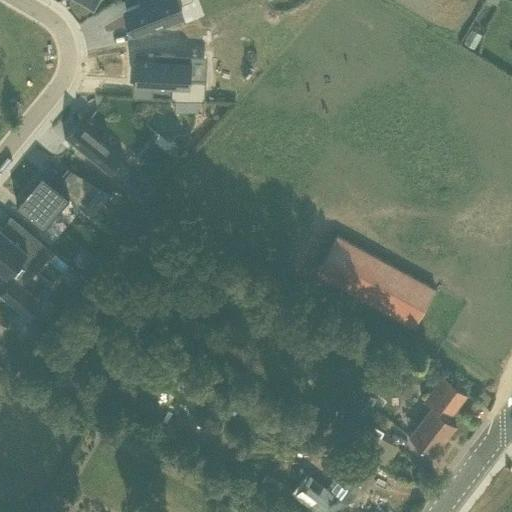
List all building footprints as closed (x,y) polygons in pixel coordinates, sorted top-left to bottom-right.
[(132,7),(118,12),(125,35),(140,30),(142,37),(160,31),(159,28),(173,23),(169,12),(184,7),(181,0),(154,0),(153,0),(136,0),(131,2),(132,7)] [(135,57),(134,79),(151,80),(151,84),(169,85),(169,98),(202,100),(204,78),(187,77),(188,60),(173,59),(173,53),(153,52),(153,57),(134,56),(134,57),(135,57)] [(156,150),(181,118),(154,97),(130,129),(156,150)] [(64,135),(107,171),(118,157),(122,152),(79,116),(64,135)] [(16,202),(43,225),(68,195),(92,215),(112,191),(71,168),(70,168),(57,184),(54,182),(42,171),(16,202)] [(131,168),(120,181),(133,193),(145,179),(131,168)] [(25,230),(15,242),(0,229),(0,271),(5,275),(17,260),(33,273),(51,251),(25,230)] [(414,326),(435,288),(337,234),(315,272),(414,326)] [(10,279),(0,291),(0,297),(27,320),(40,304),(21,287),(11,279),(10,279)] [(164,307),(168,300),(157,294),(142,320),(162,331),(172,312),(164,307)] [(430,405),(408,434),(433,453),(456,423),(448,417),(466,393),(442,374),(423,399),(430,405)] [(364,389),(352,407),(364,415),(376,397),(364,389)] [(374,424),(361,446),(371,452),(381,436),(384,430),(374,424)] [(316,478),(302,497),(321,511),(346,511),(352,505),(350,503),(363,486),(343,471),(330,488),(316,478)]
